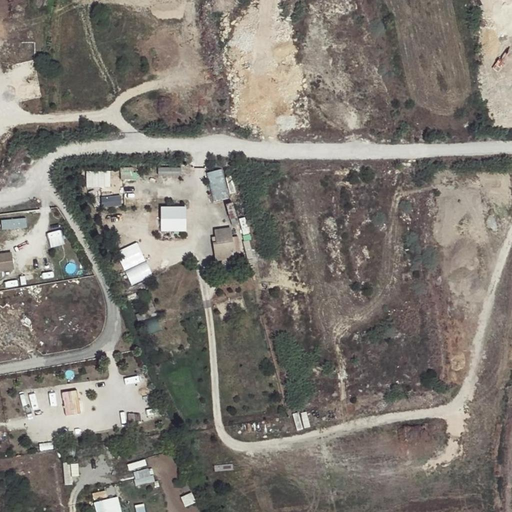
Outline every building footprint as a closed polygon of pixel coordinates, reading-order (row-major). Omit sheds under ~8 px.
[(212,170),(215,199),(228,198),(225,169),(212,170)] [(119,196),(119,188),(101,188),(101,195),(119,196)] [(190,230),(190,205),(165,205),(165,230),(190,230)] [(217,230),(221,259),(238,257),(234,227),(217,230)] [(120,249),(132,283),(154,275),(142,241),(120,249)] [(10,253),(0,253),(0,270),(12,270),(10,253)] [(81,389),(64,391),(66,414),(83,413),(81,389)] [(146,459),(131,463),(133,471),(149,466),(146,459)] [(74,475),(80,475),(80,462),(66,462),(67,483),(74,483),(74,475)] [(135,471),(138,485),(154,481),(151,467),(135,471)] [(107,489),(94,493),(96,500),(109,497),(107,489)] [(92,502),(94,511),(124,511),(119,494),(92,502)]
